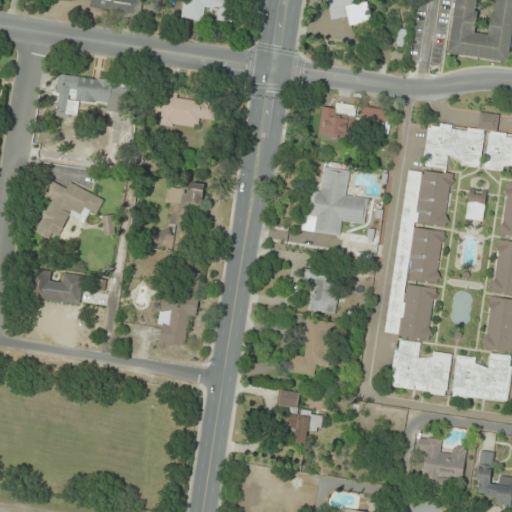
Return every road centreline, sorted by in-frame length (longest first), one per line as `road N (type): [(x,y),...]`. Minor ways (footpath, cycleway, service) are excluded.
road 1 (secondary): [(285,0),(206,511)]
road 2 (tertiary): [(0,27),(418,89),(511,81)]
road 3 (residential): [(36,33),(0,263)]
road 4 (residential): [(0,336),(227,381)]
